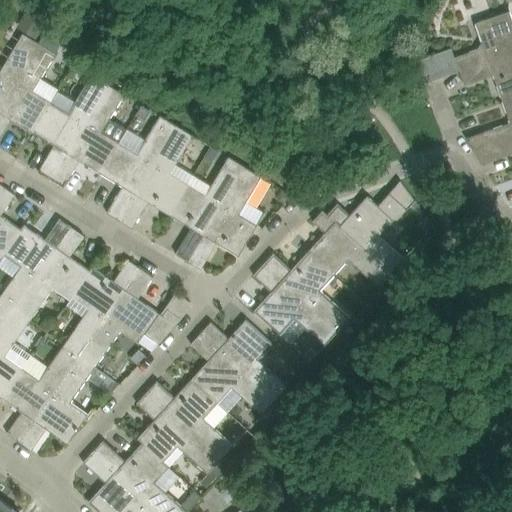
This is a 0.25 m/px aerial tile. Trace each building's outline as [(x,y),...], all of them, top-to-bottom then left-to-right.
[(29,8),(26,14),(35,20),(27,32),(36,38),(48,19),(29,8)] [(455,57),(459,71),(511,52),(511,18),(509,11),(475,23),(484,47),(455,57)] [(0,108),(39,43),(23,33),(0,70),(0,108)] [(0,137),(11,120),(32,132),(51,102),(33,91),(56,53),(39,43),(0,108),(0,137)] [(493,75),(502,99),(511,95),(511,52),(459,71),(464,85),(493,75)] [(38,171),(51,179),(108,84),(91,74),(68,112),(51,102),(32,132),(54,145),(38,171)] [(108,84),(51,179),(64,187),(79,161),(101,174),(119,143),(127,129),(109,119),(124,94),(108,84)] [(465,138),(474,151),(511,137),(511,95),(502,99),(510,122),(465,138)] [(144,107),(139,115),(144,118),(149,117),(152,112),(144,107)] [(106,212),(120,220),(177,125),(160,115),(137,153),(119,143),(101,174),(122,187),(106,212)] [(148,202),(170,215),(188,183),(170,173),(193,135),(177,125),(120,220),(132,228),(148,202)] [(511,153),(511,137),(474,151),(483,164),(511,153)] [(212,147),(205,158),(212,162),(219,151),(212,147)] [(175,254),(188,261),(245,167),(228,157),(206,194),(188,183),(170,215),(191,227),(175,254)] [(245,167),(188,261),(201,269),(217,243),(239,256),(264,213),(246,202),(261,177),(245,167)] [(337,204),(327,214),(391,272),(404,258),(379,235),(393,220),(395,222),(411,204),(415,200),(400,181),(378,206),(367,196),(350,215),(337,204)] [(3,186),(0,190),(0,257),(1,259),(25,225),(24,224),(21,229),(1,215),(15,195),(3,186)] [(281,189),(277,193),(278,201),(284,204),(290,195),(281,189)] [(415,200),(411,204),(420,212),(422,209),(415,200)] [(325,233),(308,251),(334,275),(348,260),(378,287),(391,272),(327,214),(323,210),(312,222),(325,233)] [(0,296),(0,299),(14,309),(72,227),(59,219),(45,239),(25,225),(1,259),(2,259),(5,254),(21,266),(0,296)] [(72,227),(14,309),(30,320),(53,288),(70,300),(93,267),(92,266),(89,270),(70,256),(84,236),(72,227)] [(273,253),(263,264),(337,332),(350,317),(320,290),(334,275),(308,251),(291,269),(273,253)] [(64,344),(80,355),(141,268),(128,260),(113,281),(93,267),(70,300),(72,297),(88,309),(64,344)] [(337,332),(263,264),(253,275),(271,292),(254,311),(280,334),(294,319),(324,346),(337,332)] [(141,268),(80,355),(96,366),(121,330),(138,342),(139,341),(152,350),(161,340),(181,318),(190,308),(189,301),(178,293),(176,292),(161,314),(138,298),(153,277),(141,268)] [(0,329),(14,309),(0,299),(0,329)] [(0,396),(1,397),(22,368),(31,355),(14,343),(30,320),(14,309),(0,329),(0,396)] [(211,322),(201,333),(275,400),(287,386),(257,359),(272,343),(246,319),(228,338),(211,322)] [(208,361),(192,379),(218,402),(231,388),(241,396),(261,415),(275,400),(201,333),(190,344),(208,361)] [(7,433),(19,442),(80,355),(64,344),(39,380),(22,368),(1,397),(22,412),(7,433)] [(311,348),(303,356),(310,362),(317,354),(311,348)] [(139,349),(130,358),(137,365),(146,355),(139,349)] [(80,355),(19,442),(31,450),(46,429),(67,443),(88,414),(70,402),(96,366),(80,355)] [(292,364),(288,369),(288,374),(289,374),(293,378),(299,371),(292,364)] [(157,381),(147,392),(221,459),(233,446),(213,427),(203,418),(218,402),(192,379),(175,397),(157,381)] [(218,402),(227,411),(241,396),(231,388),(218,402)] [(155,420),(138,438),(164,462),(177,447),(207,474),(221,459),(147,392),(137,403),(155,420)] [(227,411),(218,402),(203,418),(213,427),(227,411)] [(103,440),(93,451),(159,511),(187,511),(188,511),(181,506),(166,492),(180,476),(164,462),(138,438),(137,438),(142,443),(125,461),(103,440)] [(159,511),(93,451),(83,463),(105,483),(88,502),(99,511),(127,511),(129,511),(130,511),(159,511)] [(194,491),(181,506),(188,511),(201,497),(194,491)] [(0,511),(17,511),(2,500),(0,503),(0,511)]
